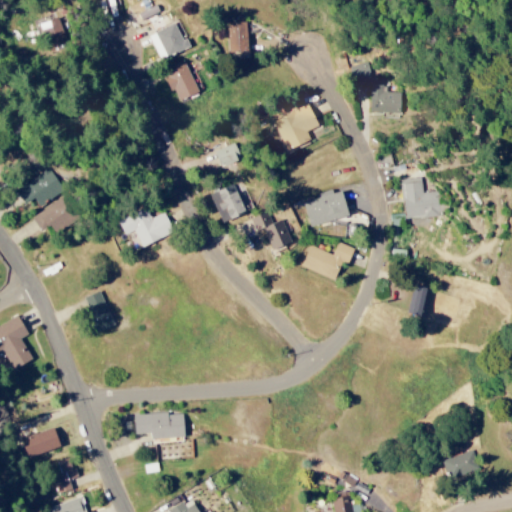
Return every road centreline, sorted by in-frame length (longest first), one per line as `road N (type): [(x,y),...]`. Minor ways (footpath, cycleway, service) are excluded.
road 1 (residential): [(97,409),(126,397),(289,382),(318,368),(353,333),(382,270),(382,198),(356,119),(317,61)]
road 2 (residential): [(327,361),(209,226),(133,44)]
road 3 (residential): [(0,221),(61,324),(136,511)]
